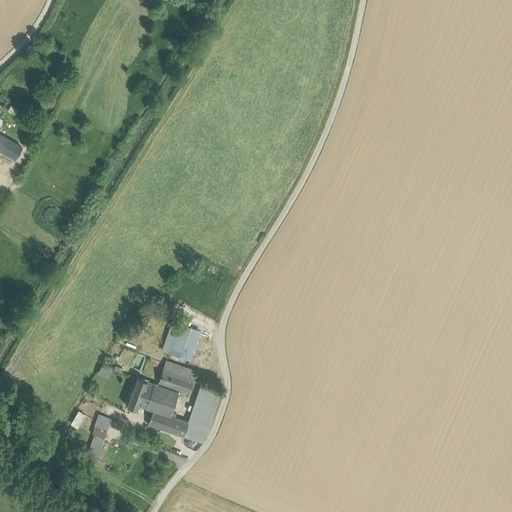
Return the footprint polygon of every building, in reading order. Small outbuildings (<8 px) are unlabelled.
[(21,147),(0,134),(0,149),(15,159),(21,147)] [(200,332),(180,324),(169,353),(190,359),(200,332)] [(159,382),(192,393),(199,370),(167,359),(159,382)] [(110,378),(114,368),(104,363),(99,373),(110,378)] [(178,392),(147,381),(138,405),(153,410),(148,423),(183,435),(188,422),(170,416),(178,392)] [(188,422),(183,435),(203,442),(221,390),(201,383),(188,422)] [(79,427),(84,412),(77,410),(72,424),(79,427)] [(110,427),(111,416),(97,415),(97,426),(110,427)]
